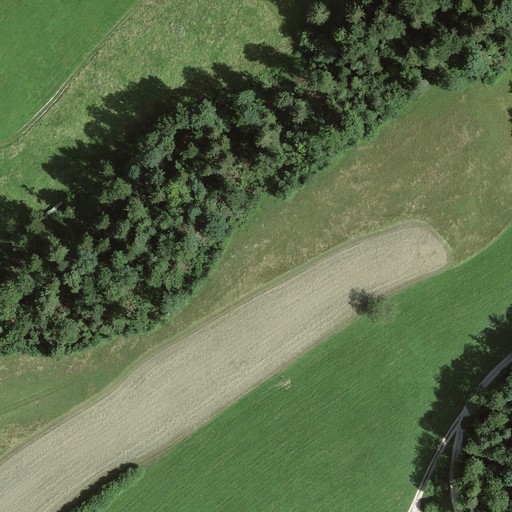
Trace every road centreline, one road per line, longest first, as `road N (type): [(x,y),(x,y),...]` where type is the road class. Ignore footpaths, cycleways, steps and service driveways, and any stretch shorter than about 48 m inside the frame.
road 1 (track): [(0,142),(12,139),(141,0)]
road 2 (track): [(411,511),(461,416),(511,353)]
